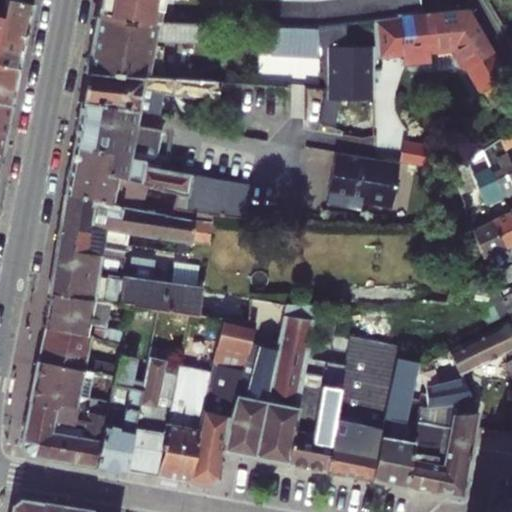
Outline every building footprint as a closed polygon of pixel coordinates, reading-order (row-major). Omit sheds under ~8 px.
[(0,12),(0,60),(19,64),(32,1),(31,1),(22,0),(3,0),(1,13),(0,12)] [(101,0),(98,16),(161,24),(165,0),(101,0)] [(317,26),(348,23),(375,20),(395,18),(403,17),(402,15),(424,13),(422,0),(251,0),(251,26),(317,26)] [(403,17),(395,18),(397,30),(405,29),(407,42),(403,42),(404,50),(405,60),(411,59),(415,62),(426,61),(429,57),(432,56),(431,47),(457,45),(484,91),(510,75),(470,8),(424,13),(402,15),(403,17)] [(197,41),(197,26),(178,26),(161,24),(98,16),(95,30),(88,73),(120,78),(148,79),(156,36),(166,38),(166,42),(197,41)] [(395,18),(375,20),(379,52),(404,50),(403,42),(407,42),(405,29),(397,30),(395,18)] [(317,26),(322,55),(352,50),(348,23),(317,26)] [(0,100),(11,102),(19,64),(0,60),(0,100)] [(137,110),(161,114),(163,90),(169,90),(169,92),(214,100),(215,93),(249,94),(250,82),(148,79),(120,78),(88,73),(83,100),(137,110)] [(0,131),(5,132),(11,102),(0,100),(0,131)] [(135,123),(137,110),(83,100),(79,119),(75,145),(113,152),(109,172),(118,174),(148,184),(177,193),(173,207),(173,208),(212,213),(244,218),(249,185),(160,169),(161,160),(156,159),(162,127),(135,123)] [(408,143),(405,163),(450,171),(456,167),(445,150),(408,143)] [(117,182),(118,174),(109,172),(113,152),(75,145),(67,193),(102,200),(141,211),(146,192),(117,182)] [(401,163),(336,152),(328,204),(362,210),(363,202),(393,207),(401,163)] [(511,191),(511,162),(495,169),(506,194),(511,191)] [(148,184),(118,174),(117,182),(146,192),(148,184)] [(485,203),(477,187),(460,193),(467,209),(485,203)] [(67,193),(59,239),(126,252),(130,232),(191,242),(193,240),(208,242),(210,223),(172,217),(141,211),(102,200),(67,193)] [(173,208),(172,217),(210,223),(212,213),(173,208)] [(511,243),(511,210),(493,219),(505,247),(511,243)] [(505,247),(493,219),(473,228),(486,266),(490,274),(503,267),(497,251),(505,247)] [(59,239),(50,293),(96,301),(109,303),(124,304),(133,304),(132,306),(163,315),(198,319),(202,292),(195,291),(199,271),(173,267),(170,287),(150,284),(154,263),(132,259),(130,268),(124,266),(126,252),(59,239)] [(511,261),(503,267),(490,274),(491,276),(495,286),(502,282),(511,279),(511,261)] [(486,266),(470,275),(474,285),(491,276),(490,274),(486,266)] [(502,282),(495,286),(499,293),(506,290),(502,282)] [(499,293),(502,300),(508,313),(510,316),(511,314),(511,292),(508,295),(506,290),(499,293)] [(44,326),(45,326),(90,335),(89,338),(118,344),(123,345),(132,306),(133,304),(124,304),(122,313),(107,311),(109,303),(96,301),(50,293),(44,326)] [(481,310),(486,324),(508,313),(502,300),(481,310)] [(287,461),(301,391),(300,391),(301,383),(315,307),(286,306),(286,307),(275,345),(249,343),(243,372),(233,415),(226,449),(287,461)] [(243,372),(249,343),(253,324),(223,321),(214,365),(222,367),(243,372)] [(511,334),(508,322),(451,349),(460,371),(511,347),(511,334)] [(39,360),(92,372),(116,377),(121,353),(123,345),(118,344),(117,349),(111,348),(108,361),(85,357),(89,338),(90,335),(45,326),(39,360)] [(126,470),(146,383),(132,379),(138,358),(121,353),(116,377),(107,414),(95,465),(126,470)] [(326,469),(372,478),(399,357),(377,353),(373,371),(345,365),(326,469)] [(418,422),(416,422),(408,421),(414,388),(424,362),(399,357),(372,478),(405,484),(418,422)] [(39,360),(31,400),(57,405),(58,400),(76,404),(86,400),(92,372),(39,360)] [(155,475),(177,378),(165,375),(168,364),(152,361),(146,383),(126,470),(155,475)] [(326,469),(345,365),(324,361),(319,386),(301,383),(300,391),(301,391),(287,461),(326,469)] [(221,478),(226,449),(233,415),(213,412),(222,367),(214,365),(212,374),(188,480),(213,485),(221,478)] [(188,480),(212,374),(179,368),(177,378),(155,475),(188,480)] [(419,407),(448,405),(472,402),(474,402),(463,375),(427,382),(428,388),(422,388),(419,407)] [(416,422),(419,407),(422,388),(414,388),(408,421),(416,422)] [(57,405),(31,400),(22,444),(30,454),(95,465),(107,414),(95,412),(98,399),(90,397),(86,400),(76,404),(58,400),(57,405)] [(431,489),(462,495),(475,427),(477,412),(472,402),(448,405),(444,424),(443,424),(435,463),(437,464),(431,489)] [(405,484),(431,489),(437,464),(435,463),(443,424),(444,424),(448,405),(419,407),(416,422),(418,422),(405,484)] [(41,511),(44,502),(21,497),(12,503),(9,511),(41,511)] [(68,511),(70,506),(44,502),(41,511),(68,511)]
